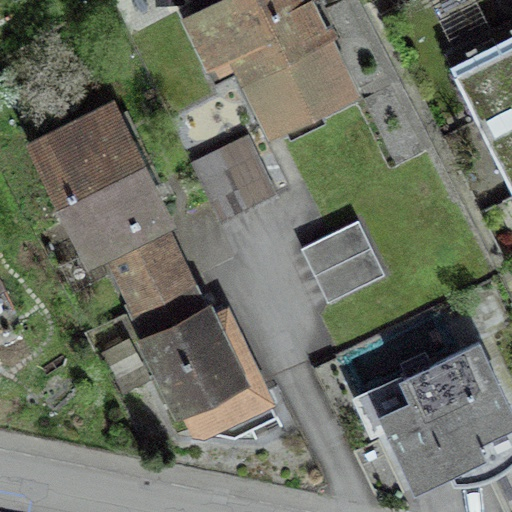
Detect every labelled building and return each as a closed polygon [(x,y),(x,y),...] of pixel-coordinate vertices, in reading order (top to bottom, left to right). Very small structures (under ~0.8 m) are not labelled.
[(343,85),(302,0),(244,0),(220,12),(272,119),(343,85)] [(511,71),(511,32),(496,41),(511,71)] [(505,173),(511,168),(511,71),(496,41),(449,66),(505,173)] [(57,147),(134,307),(196,277),(119,117),(57,147)] [(251,136),(190,165),(215,218),(275,189),(251,136)] [(356,221),(302,246),(325,296),(379,270),(356,221)] [(0,325),(37,303),(0,242),(0,325)] [(262,413),(196,277),(134,307),(199,443),(262,413)] [(511,469),(511,411),(477,344),(372,398),(431,511),(511,469)]
